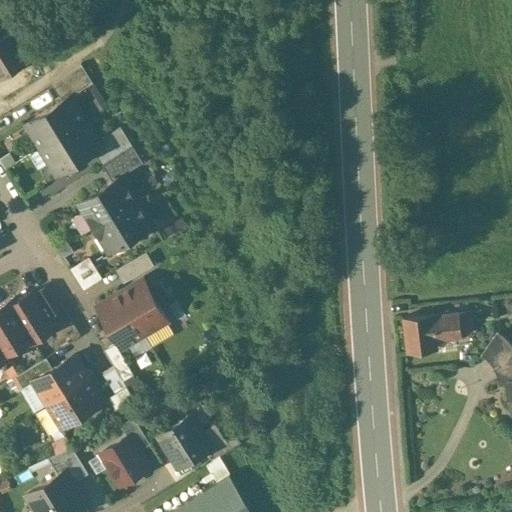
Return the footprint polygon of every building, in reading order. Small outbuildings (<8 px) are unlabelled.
[(10,86),(33,75),(21,50),(7,57),(12,69),(4,73),(10,86)] [(81,62),(53,83),(63,99),(71,94),(71,95),(93,81),(81,62)] [(63,99),(27,121),(25,131),(35,134),(41,144),(39,145),(40,146),(86,118),(71,95),(71,94),(63,99)] [(86,118),(40,146),(40,147),(43,146),(51,159),(48,169),(59,172),(94,150),(102,145),(99,139),(86,118)] [(121,125),(99,139),(102,145),(94,150),(102,164),(133,145),(121,125)] [(436,134),(411,135),(414,205),(440,204),(436,134)] [(122,174),(80,200),(95,225),(137,199),(122,174)] [(505,187),(461,189),(463,233),(507,231),(505,187)] [(137,199),(95,225),(100,232),(99,235),(107,248),(110,248),(110,249),(152,223),(137,199)] [(147,250),(116,268),(124,281),(154,263),(147,250)] [(83,286),(103,276),(92,253),(72,263),(83,286)] [(168,318),(144,278),(121,291),(145,332),(168,318)] [(62,307),(48,285),(37,292),(50,314),(62,307)] [(15,295),(0,304),(0,366),(3,367),(6,357),(9,354),(7,351),(31,336),(33,339),(57,325),(50,314),(37,292),(34,288),(17,299),(15,295)] [(121,291),(98,305),(122,345),(145,332),(121,291)] [(434,312),(403,315),(407,350),(438,347),(437,338),(462,335),(459,310),(434,313),(434,312)] [(498,331),(483,353),(487,356),(490,360),(494,364),(497,370),(498,375),(499,378),(506,377),(511,376),(511,343),(511,342),(506,337),(501,333),(498,331)] [(134,373),(116,342),(104,349),(123,379),(134,373)] [(53,366),(33,378),(34,380),(48,402),(88,377),(74,353),(53,366)] [(46,356),(16,375),(23,386),(34,380),(33,378),(53,366),(46,356)] [(88,377),(48,402),(63,426),(103,401),(88,377)] [(126,385),(109,396),(116,407),(133,396),(126,385)] [(191,413),(159,433),(179,465),(211,445),(191,413)] [(134,415),(121,423),(128,434),(129,434),(140,426),(134,415)] [(140,426),(129,434),(139,450),(150,442),(140,426)] [(128,434),(101,450),(107,460),(105,461),(113,474),(116,473),(121,482),(148,466),(139,450),(129,434),(128,434)] [(72,445),(48,456),(58,472),(65,468),(73,481),(88,472),(72,445)] [(58,472),(26,492),(38,511),(73,511),(87,504),(73,481),(65,468),(58,472)] [(255,511),(231,472),(166,511),(255,511)]
